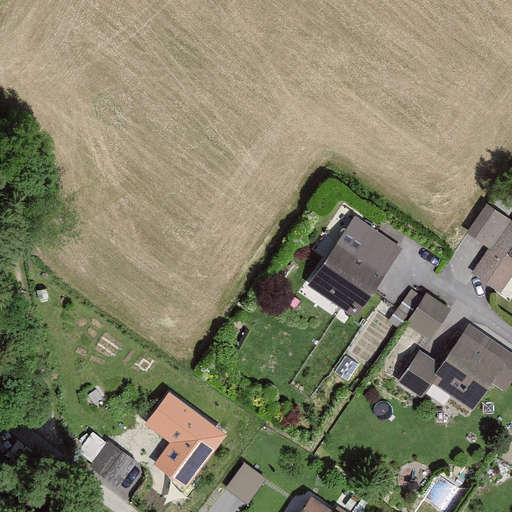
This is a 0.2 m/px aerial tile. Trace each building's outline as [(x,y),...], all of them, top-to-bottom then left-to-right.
[(511,216),(493,204),(474,234),(489,244),(471,270),(500,288),(511,269),(511,216)] [(399,244),(370,226),(357,246),(336,233),(305,283),(356,314),(399,244)] [(450,303),(425,289),(406,321),(431,335),(450,303)] [(511,383),(511,349),(468,322),(442,363),(421,350),(400,384),(420,396),(430,381),(473,408),(492,379),(508,389),(511,383)] [(226,431),(167,388),(143,421),(166,438),(150,460),(186,486),(226,431)] [(268,477),(244,459),(226,483),(250,501),(268,477)] [(338,511),(309,493),(296,511),(338,511)]
